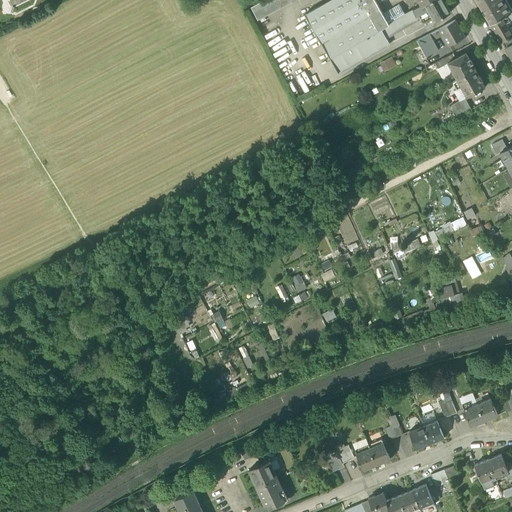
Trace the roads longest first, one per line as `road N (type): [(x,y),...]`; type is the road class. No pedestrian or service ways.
road 1 (track): [(131,323),(511,119)]
road 2 (residential): [(293,511),(469,442),(511,439)]
